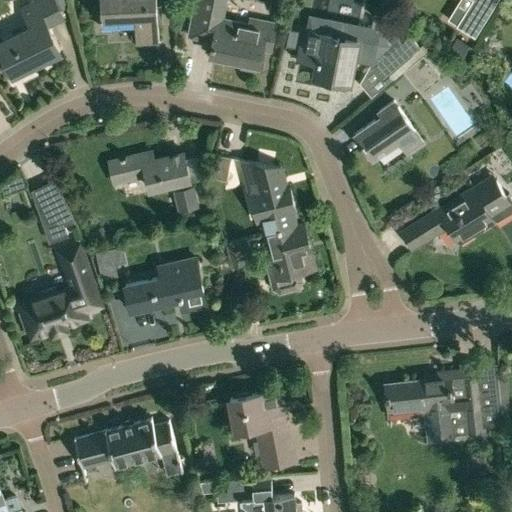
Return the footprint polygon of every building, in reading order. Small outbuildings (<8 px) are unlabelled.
[(0,42),(0,50),(12,73),(60,49),(48,25),(63,17),(53,0),(38,0),(22,8),(31,27),(0,42)] [(100,19),(101,19),(102,27),(135,26),(136,42),(159,41),(156,0),(100,0),(101,15),(100,15),(100,19)] [(206,34),(214,36),(210,54),(259,64),(262,48),(270,50),(276,23),(263,21),(261,28),(233,22),(234,20),(224,18),(223,20),(220,19),(223,0),(196,0),(189,35),(206,38),(206,34)] [(495,0),(472,0),(457,24),(474,35),(495,0)] [(306,27),(299,59),(318,62),(315,76),(349,83),(355,53),(374,57),(388,73),(419,45),(409,34),(402,40),(389,26),(373,18),(371,25),(358,23),(309,14),(306,27)] [(441,58),(434,49),(425,55),(434,64),(441,58)] [(439,74),(423,55),(403,71),(420,91),(439,74)] [(400,140),(409,153),(423,143),(394,100),(379,110),(382,114),(354,133),(364,147),(366,146),(374,157),(400,140)] [(149,151),(109,161),(114,182),(146,174),(149,188),(173,182),(180,209),(197,205),(191,180),(186,158),(184,151),(151,159),(149,151)] [(227,179),(231,155),(217,152),(213,176),(227,179)] [(269,231),(295,224),(293,216),(297,215),(289,186),(286,187),(280,165),(241,159),(248,185),(249,188),(251,196),(257,221),(265,219),(269,231)] [(0,183),(4,193),(25,185),(20,171),(0,179),(0,183)] [(29,189),(45,231),(74,221),(53,178),(29,189)] [(473,186),(401,231),(411,247),(448,225),(459,242),(495,219),(511,208),(511,196),(509,192),(505,194),(496,180),(477,192),(473,186)] [(269,231),(262,233),(262,234),(268,256),(263,258),(271,289),(278,294),(295,290),(300,283),(298,274),(317,269),(305,222),(295,224),(269,231)] [(231,267),(246,263),(252,262),(246,236),(225,241),(231,267)] [(30,327),(31,331),(84,313),(81,304),(87,301),(85,295),(95,291),(78,240),(59,247),(68,274),(71,273),(75,284),(56,291),(54,286),(38,291),(40,296),(21,303),(24,309),(19,310),(25,328),(30,327)] [(132,310),(133,310),(133,309),(173,300),(172,297),(180,295),(183,309),(207,304),(196,257),(161,265),(163,276),(127,284),(127,283),(126,283),(132,310)] [(423,371),(423,376),(423,380),(385,384),(388,406),(428,401),(432,439),(451,437),(449,421),(466,419),(468,435),(484,433),(483,427),(503,425),(496,362),(477,364),(476,362),(461,363),(461,369),(435,372),(435,370),(423,371)] [(260,425),(267,465),(295,460),(287,419),(282,420),(276,388),(230,397),(236,430),(240,429),(243,434),(253,432),(254,426),(260,425)] [(75,436),(83,466),(114,458),(116,465),(177,449),(169,418),(154,422),(152,416),(75,436)] [(273,494),(271,475),(200,481),(200,486),(203,492),(216,491),(217,500),(240,499),(241,505),(249,511),(302,511),(302,505),(296,505),(294,492),(273,494)] [(0,511),(20,511),(15,495),(2,499),(0,491),(0,511)]
